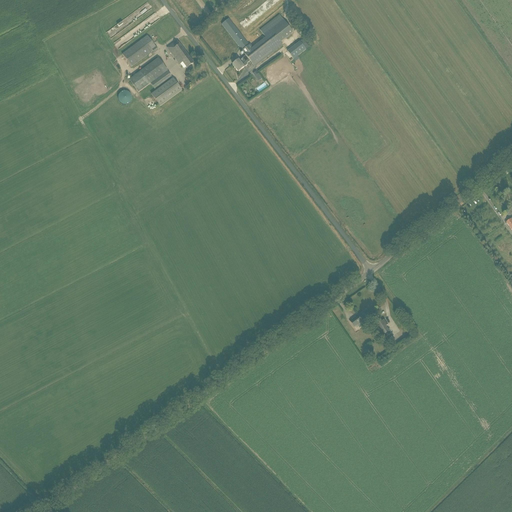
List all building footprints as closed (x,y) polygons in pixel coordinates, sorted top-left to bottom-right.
[(147,36),(122,55),(131,67),(153,52),(154,54),(158,51),(147,36)] [(303,39),(300,42),(305,48),(306,49),(309,47),(303,39)] [(300,42),(299,40),(286,50),(292,58),(305,48),(300,42)] [(177,41),(167,49),(179,65),(182,63),(187,68),(194,63),(177,41)] [(238,60),(232,65),(238,72),(244,68),(244,67),(247,65),(245,62),(248,60),(246,56),(239,61),(238,60)] [(171,77),(158,58),(129,80),(138,93),(151,84),(155,89),(171,77)] [(160,107),(182,91),(173,79),(151,95),(160,107)] [(134,98),(134,96),(134,95),(133,93),(133,92),(132,91),(130,90),(129,89),(128,88),(126,88),(124,88),(123,89),(121,89),(120,90),(119,92),(118,93),(118,95),(118,96),(118,98),(118,99),(119,100),(120,102),(121,103),(122,104),(123,104),(125,104),(127,104),(129,104),(130,103),(131,102),(132,101),(133,100),(134,98)] [(349,320),(354,328),(362,323),(364,325),(372,320),(366,311),(358,316),(359,317),(357,318),(356,316),(349,320)] [(387,340),(393,337),(386,326),(388,325),(385,320),(375,326),(382,337),(384,335),(387,340)]
